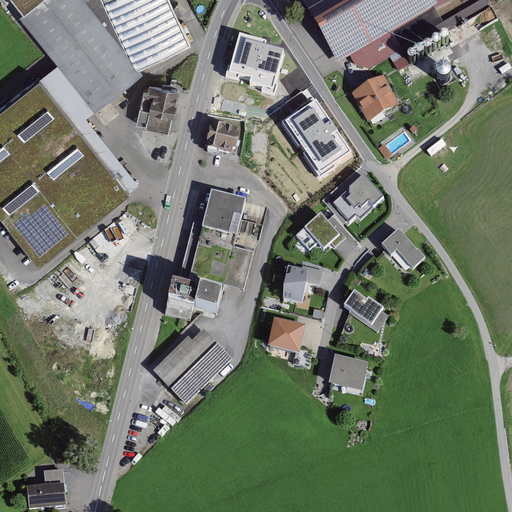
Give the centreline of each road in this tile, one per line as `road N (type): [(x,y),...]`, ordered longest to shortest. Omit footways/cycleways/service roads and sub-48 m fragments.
road 1 (secondary): [(95,511),(211,46),(230,0)]
road 2 (unclassified): [(511,507),(483,327),(406,207)]
road 3 (unclassified): [(406,207),(262,0)]
road 4 (residential): [(406,207),(344,272),(321,356)]
